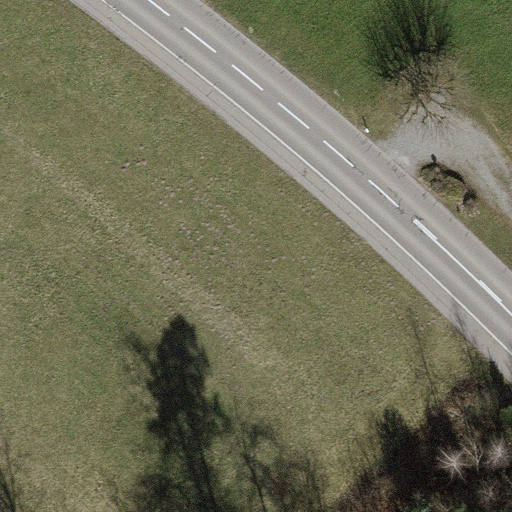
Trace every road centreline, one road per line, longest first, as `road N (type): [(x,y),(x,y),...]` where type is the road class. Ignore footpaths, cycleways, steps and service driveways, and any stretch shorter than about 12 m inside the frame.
road 1 (secondary): [(149,0),(395,202),(511,313)]
road 2 (unknown): [(377,187),(415,145),(437,138),(468,146),(511,192)]
